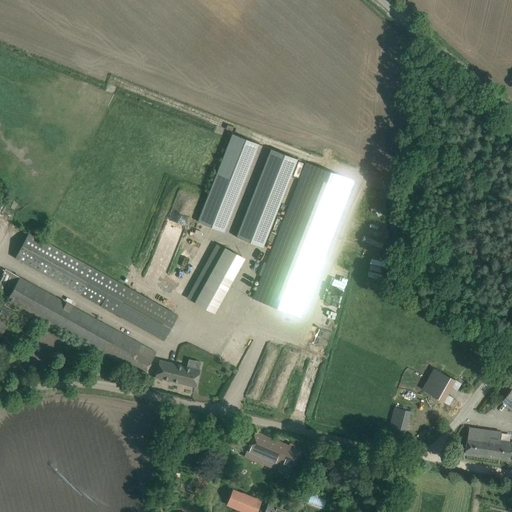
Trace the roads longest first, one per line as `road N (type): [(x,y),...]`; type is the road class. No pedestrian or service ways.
road 1 (unclassified): [(0,394),(64,383),(101,387),(420,450)]
road 2 (unclassified): [(511,106),(379,0)]
road 3 (unclassified): [(420,450),(511,343)]
